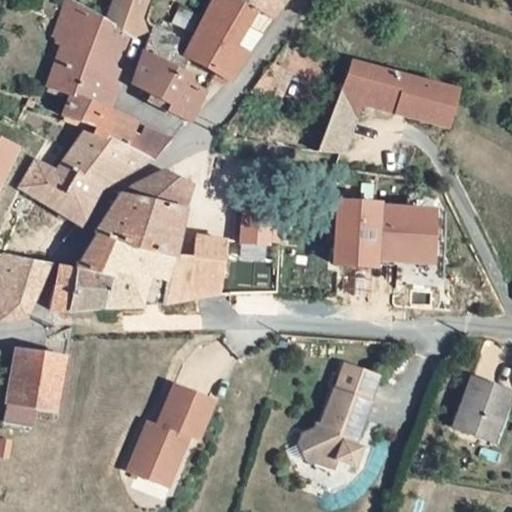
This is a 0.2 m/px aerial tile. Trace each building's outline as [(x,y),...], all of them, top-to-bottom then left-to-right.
[(132,34),(101,18),(101,17),(68,0),(66,0),(56,30),(69,35),(48,91),(70,101),(109,116),(117,92),(109,59),(116,40),(132,34)] [(132,34),(142,0),(108,0),(101,17),(101,18),(132,34)] [(215,77),(232,85),(273,26),(226,0),(217,0),(187,61),(215,77)] [(226,0),(273,26),(291,0),(226,0)] [(215,77),(187,61),(174,55),(145,43),(140,64),(186,85),(184,90),(204,100),(215,77)] [(186,85),(140,64),(131,94),(145,101),(144,104),(192,125),(204,100),(184,90),(186,85)] [(398,123),(451,136),(462,97),(354,68),(319,156),(341,159),(362,107),(400,116),(398,123)] [(70,101),(62,123),(60,127),(84,137),(148,163),(161,155),(168,139),(109,116),(70,101)] [(81,143),(74,140),(68,152),(54,177),(27,161),(10,187),(75,224),(108,173),(122,179),(148,163),(84,137),(81,143)] [(0,189),(19,147),(0,139),(0,189)] [(163,277),(156,306),(215,300),(223,251),(191,245),(187,257),(169,253),(192,173),(191,170),(188,167),(184,166),(182,166),(176,168),(170,174),(128,192),(129,202),(116,199),(98,225),(78,269),(105,277),(99,311),(137,308),(146,277),(163,277)] [(222,170),(211,169),(205,189),(217,191),(222,170)] [(18,200),(10,229),(54,253),(66,227),(18,200)] [(332,269),(435,270),(436,206),(333,205),(332,269)] [(244,246),(279,249),(282,219),(267,218),(248,216),(244,246)] [(1,259),(0,262),(0,318),(26,317),(46,273),(1,259)] [(49,310),(58,316),(99,311),(105,277),(78,269),(73,279),(65,279),(52,290),(49,310)] [(0,417),(32,423),(44,371),(0,363),(0,417)] [(492,405),(453,390),(434,441),(478,457),(494,416),(489,414),(492,405)] [(276,455),(282,466),(295,470),(313,461),(317,468),(333,473),(340,456),(329,452),(332,446),(335,447),(349,410),(312,397),(299,433),(295,431),(293,437),(281,442),(276,455)] [(106,484),(132,494),(140,475),(152,479),(159,460),(156,458),(161,446),(173,451),(189,413),(151,398),(135,439),(126,436),(106,484)] [(295,470),(313,477),(317,468),(313,461),(295,470)] [(132,494),(144,499),(152,479),(140,475),(132,494)]
